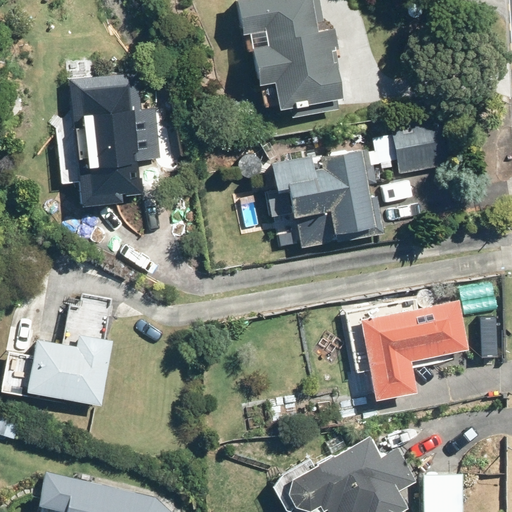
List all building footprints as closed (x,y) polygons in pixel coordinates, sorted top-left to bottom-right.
[(316,0),(228,0),(233,25),(241,23),(250,73),(265,70),(270,96),(331,86),(316,0)] [(67,76),(71,126),(56,127),(60,183),(77,182),(79,202),(121,199),(120,193),(141,192),(140,177),(138,178),(136,159),(157,157),(152,95),(137,96),(136,72),(67,76)] [(437,114),(389,122),(397,171),(445,163),(437,114)] [(309,153),(268,160),(272,188),(283,185),(289,214),(293,214),(299,248),(384,232),(377,195),(368,195),(359,147),(318,154),(319,165),(311,166),(309,153)] [(408,360),(468,349),(459,299),(417,306),(415,297),(344,309),(355,371),(366,369),(372,399),(415,391),(408,360)] [(34,338),(23,391),(99,405),(111,340),(76,333),(74,345),(34,338)] [(18,420),(0,414),(0,433),(13,437),(18,420)] [(367,435),(288,477),(284,493),(291,505),(307,510),(317,505),(319,510),(323,508),(324,511),(395,511),(405,507),(396,491),(414,481),(396,447),(379,456),(367,435)] [(36,503),(64,511),(63,511),(169,511),(153,496),(43,471),(36,503)] [(461,511),(462,473),(421,474),(421,511),(461,511)]
